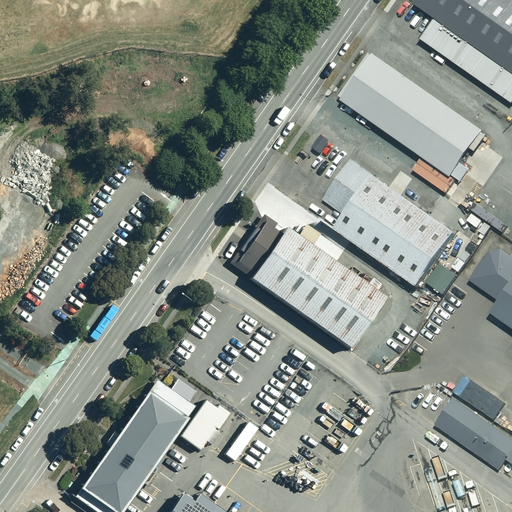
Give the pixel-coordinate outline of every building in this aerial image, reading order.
[(511,0),(422,0),(419,5),(511,71),(511,0)] [(509,106),(511,102),(511,73),(442,24),(426,47),(509,106)] [(485,138),(376,60),(344,104),(453,182),(485,138)] [(323,201),(347,218),(376,177),(352,160),(323,201)] [(462,238),(380,180),(343,232),(424,290),(462,238)] [(224,268),(248,285),(282,238),(258,220),(224,268)] [(384,298),(288,230),(254,277),(350,346),(384,298)] [(502,304),(511,290),(511,259),(496,248),(472,283),(502,304)] [(511,300),(492,329),(511,343),(511,300)] [(111,447),(76,497),(96,511),(125,511),(179,436),(200,451),(207,442),(213,446),(222,433),(219,431),(231,415),(219,406),(217,409),(206,401),(192,421),(188,418),(195,407),(189,403),(196,392),(178,379),(170,390),(158,381),(119,436),(114,433),(107,443),(111,447)] [(482,391),(473,404),(480,409),(484,403),(490,408),(486,414),(491,418),(501,404),(482,391)] [(511,462),(511,451),(457,412),(435,442),(496,485),(511,462)] [(171,511),(223,511),(201,496),(196,503),(184,494),(171,511)]
